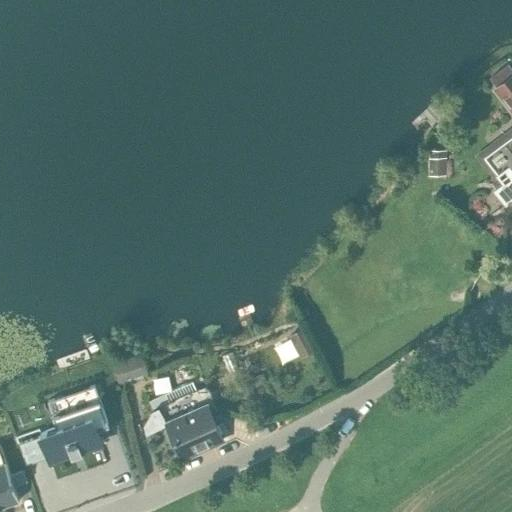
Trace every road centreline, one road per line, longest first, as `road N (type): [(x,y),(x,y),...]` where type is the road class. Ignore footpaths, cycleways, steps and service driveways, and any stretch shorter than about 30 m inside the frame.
road 1 (unclassified): [(369,391),(120,511)]
road 2 (unclassified): [(511,293),(369,391)]
road 3 (unclassified): [(307,511),(369,391)]
